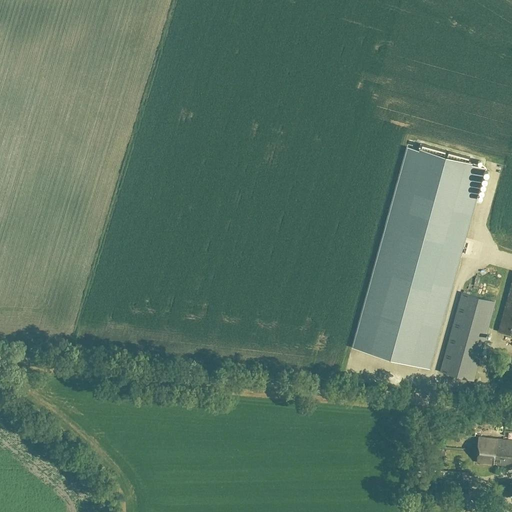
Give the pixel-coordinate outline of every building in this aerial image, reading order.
[(351,348),(429,369),(483,170),(484,169),(467,165),(469,158),(448,152),(446,159),(443,158),(445,151),(420,144),(418,151),(406,148),(406,149),(352,348),(351,347),(351,348)] [(473,381),(494,303),(461,294),(440,372),(473,381)] [(511,359),(508,358),(497,396),(511,399),(511,359)] [(496,467),(511,468),(511,442),(478,439),(477,464),(496,466),(496,467)] [(497,499),(511,495),(508,486),(494,490),(497,499)]
